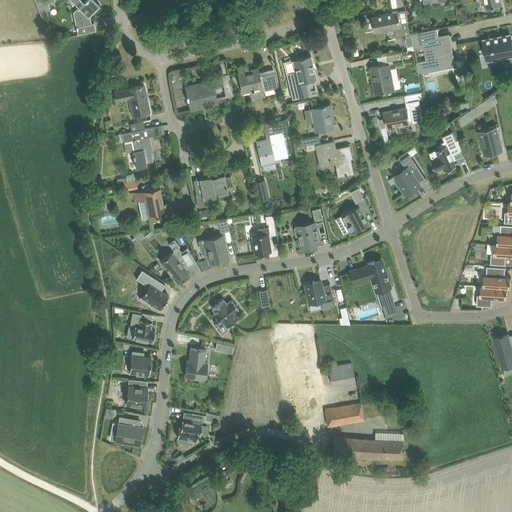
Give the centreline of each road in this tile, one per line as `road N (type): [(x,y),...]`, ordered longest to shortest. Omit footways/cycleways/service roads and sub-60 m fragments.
road 1 (residential): [(146,465),(169,330),(192,290),(222,273),(331,255),(392,227)]
road 2 (residential): [(392,227),(324,16)]
road 3 (residential): [(511,309),(493,317),(417,312),(392,227)]
road 4 (residential): [(160,56),(324,16)]
road 5 (unclassified): [(146,465),(171,471),(254,430),(289,435)]
road 6 (residential): [(181,134),(231,116),(237,141),(222,156),(185,151)]
road 7 (residential): [(392,227),(458,183),(511,167)]
